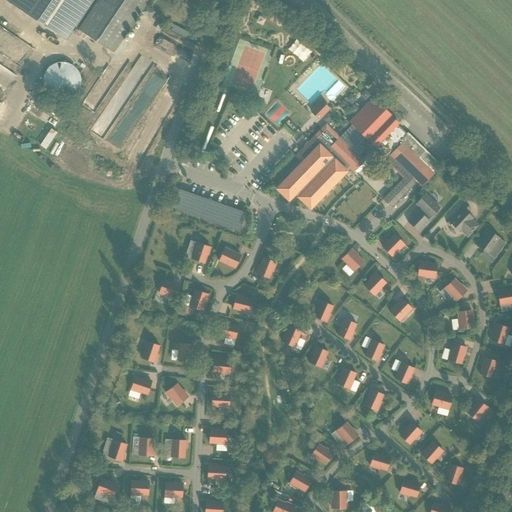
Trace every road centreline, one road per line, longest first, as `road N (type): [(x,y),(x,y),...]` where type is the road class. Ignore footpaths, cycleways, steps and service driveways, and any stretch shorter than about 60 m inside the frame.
road 1 (unclassified): [(48,511),(217,0)]
road 2 (tertiary): [(511,200),(302,0)]
